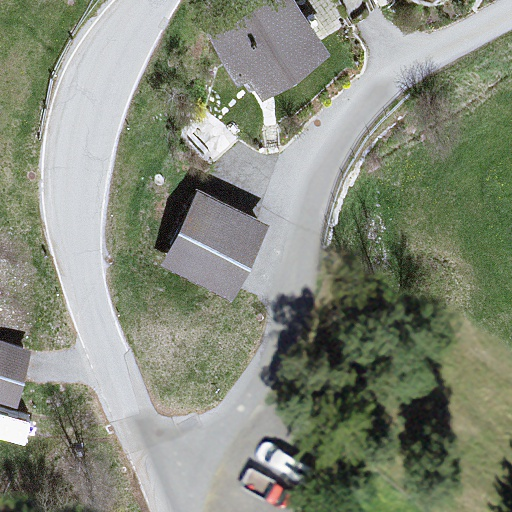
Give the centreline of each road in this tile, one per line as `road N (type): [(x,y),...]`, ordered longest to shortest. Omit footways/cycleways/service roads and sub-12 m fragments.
road 1 (residential): [(163,491),(248,408),(273,367),(291,321),(312,192),(337,134),(411,62),(511,9)]
road 2 (residential): [(163,491),(91,305),(74,227),(76,159),(92,98),(107,61),(153,0)]
